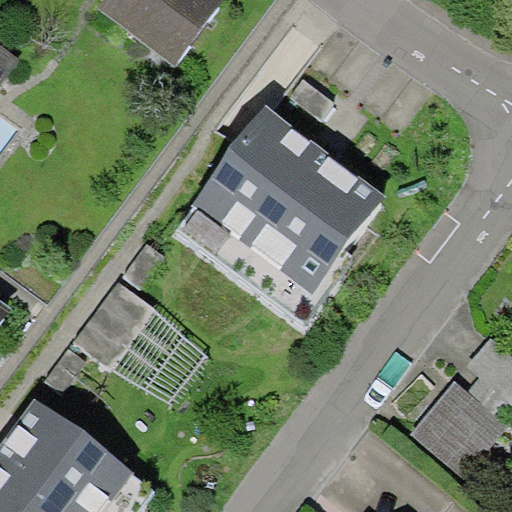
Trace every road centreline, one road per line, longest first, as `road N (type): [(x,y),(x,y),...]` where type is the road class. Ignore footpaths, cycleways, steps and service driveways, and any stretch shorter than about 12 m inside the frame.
road 1 (residential): [(265,511),(511,181)]
road 2 (residential): [(386,0),(511,107)]
